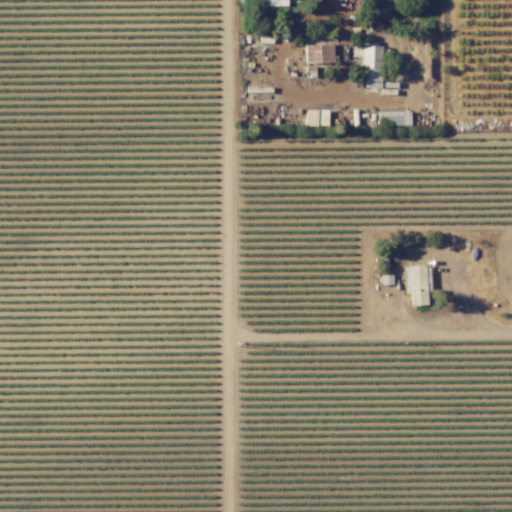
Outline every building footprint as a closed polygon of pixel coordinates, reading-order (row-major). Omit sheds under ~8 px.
[(304,62),(332,61),(332,43),(304,44),(304,62)] [(379,85),(380,45),(360,45),(360,68),(364,69),(363,85),(379,85)] [(326,109),(304,109),(304,125),(327,125),(326,109)] [(409,124),(409,110),(377,111),(377,125),(409,124)] [(408,292),(409,305),(428,304),(427,264),(402,265),(403,292),(408,292)]
